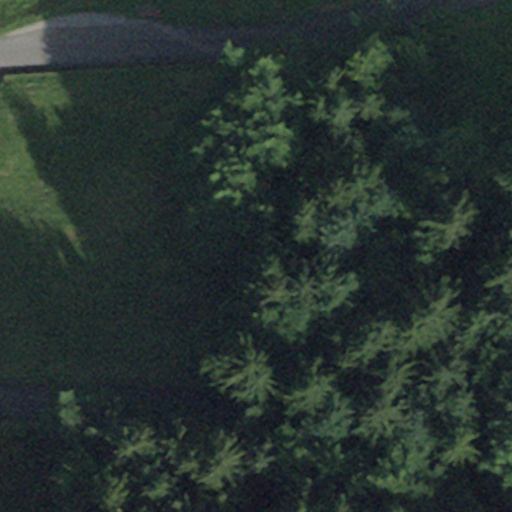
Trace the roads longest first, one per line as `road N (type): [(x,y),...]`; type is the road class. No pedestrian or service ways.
road 1 (unclassified): [(0,412),(305,443),(511,447)]
road 2 (unclassified): [(437,0),(242,33),(0,52)]
